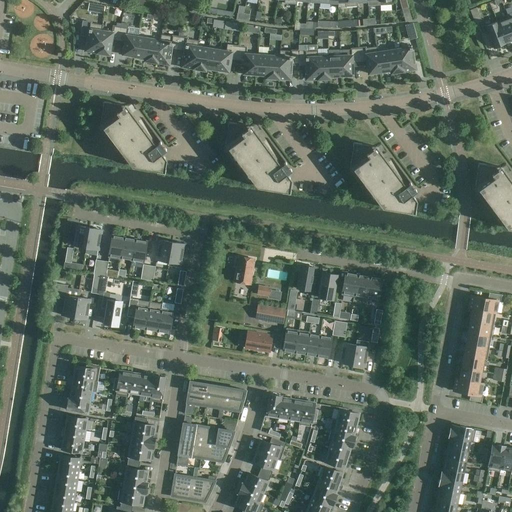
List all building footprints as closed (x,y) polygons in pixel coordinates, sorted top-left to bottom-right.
[(408,8),(402,10),(405,22),(412,20),(408,8)] [(481,20),(476,8),(470,11),(475,23),(481,20)] [(508,43),(511,41),(511,29),(507,15),(506,15),(507,19),(497,23),(505,44),(506,44),(505,42),(508,41),(508,43)] [(220,20),(218,31),(229,33),(230,31),(237,32),(238,23),(220,20)] [(98,53),(102,25),(91,23),(83,21),(81,35),(88,37),(86,51),(97,53),(98,53)] [(505,44),(497,23),(486,27),(489,34),(487,35),(489,41),(491,41),(494,48),(505,44)] [(406,26),(407,32),(409,40),(416,38),(413,24),(406,26)] [(102,25),(98,53),(109,55),(112,41),(118,42),(121,27),(113,26),(112,31),(102,29),(103,25),(102,25)] [(121,27),(118,42),(125,43),(123,55),(127,55),(127,57),(134,58),(134,57),(135,57),(138,35),(127,33),(128,29),(121,27)] [(138,35),(135,57),(139,57),(138,59),(145,60),(145,61),(146,61),(150,37),(138,35)] [(150,37),(146,61),(157,63),(161,35),(160,39),(150,37)] [(161,35),(157,63),(169,64),(171,50),(178,51),(180,37),(173,36),(173,37),(161,35)] [(194,69),(198,41),(187,39),(187,38),(180,37),(178,51),(184,52),(182,67),(193,68),(193,69),(194,69)] [(198,41),(194,69),(205,71),(209,47),(198,45),(199,41),(198,41)] [(238,61),(239,47),(228,45),(227,50),(220,49),(217,70),(217,72),(224,73),(224,71),(228,72),(230,60),(238,61)] [(400,47),(403,71),(404,71),(415,69),(412,46),(400,47)] [(217,70),(220,49),(209,47),(205,71),(206,70),(212,71),(213,69),(217,70)] [(239,47),(238,61),(245,62),(244,74),(248,74),(248,76),(255,76),(256,75),(257,53),(246,52),(246,48),(239,47)] [(381,72),(377,47),(366,48),(365,48),(358,48),(360,63),(367,62),(369,74),(373,73),(373,75),(381,74),(380,72),(381,72)] [(377,47),(381,72),(384,72),(385,73),(392,72),(392,73),(389,49),(378,51),(377,47)] [(389,49),(392,73),(403,71),(400,47),(389,49)] [(340,50),(341,76),(341,78),(349,77),(348,76),(353,76),(352,63),(360,63),(358,48),(340,50)] [(341,76),(340,50),(339,50),(340,54),(329,55),(330,79),(330,78),(337,78),(337,76),(341,76)] [(269,54),(267,78),(278,79),(280,51),(280,55),(269,54)] [(280,51),(278,79),(279,79),(290,79),(291,65),(299,65),(299,51),(292,51),(280,51)] [(299,51),(299,65),(306,65),(306,80),(318,79),(318,80),(317,51),(306,52),(306,51),(299,51)] [(317,51),(318,80),(330,79),(329,55),(318,55),(318,51),(317,51)] [(257,53),(256,75),(260,75),(260,77),(267,77),(267,78),(269,54),(257,53)] [(126,159),(131,165),(132,167),(165,172),(165,170),(167,160),(162,154),(167,150),(160,142),(156,145),(138,121),(127,106),(104,102),(99,128),(123,161),(126,159)] [(281,166),(252,126),(229,123),(224,149),(248,181),(251,179),(257,187),(290,193),(290,191),(292,180),(287,174),(292,171),(285,162),(281,166)] [(378,148),(377,147),(354,143),(349,169),(373,202),(376,200),(382,208),(415,213),(417,201),(412,195),(417,191),(410,183),(406,186),(378,148)] [(511,181),(501,168),(479,164),(474,190),(498,222),(501,220),(507,229),(511,229),(511,181)] [(86,248),(90,226),(89,226),(89,228),(77,226),(74,246),(86,248)] [(98,250),(102,230),(90,228),(90,226),(86,248),(98,250)] [(121,260),(124,238),(112,236),(108,258),(121,260)] [(132,260),(135,240),(124,238),(121,260),(121,258),(132,260)] [(144,262),(147,242),(135,240),(132,260),(144,262)] [(169,262),(172,241),(172,240),(172,242),(160,240),(156,260),(169,262)] [(180,268),(184,244),(172,242),(173,241),(172,241),(169,262),(168,266),(180,268)] [(71,263),(74,249),(67,247),(65,262),(71,263)] [(250,285),(255,259),(239,257),(239,259),(236,258),(235,267),(238,267),(235,282),(250,285)] [(100,275),(102,261),(96,260),(93,274),(94,274),(100,275)] [(107,269),(108,262),(102,261),(100,275),(100,276),(106,276),(107,269)] [(147,280),(149,266),(143,264),(141,279),(147,280)] [(297,289),(312,291),(316,268),(301,265),(297,289)] [(153,281),(156,267),(149,266),(147,280),(153,281)] [(117,278),(118,275),(119,271),(107,269),(106,276),(117,278)] [(184,286),(186,272),(180,271),(178,285),(184,286)] [(337,275),(323,273),(319,298),(332,300),(337,275)] [(353,302),(358,275),(346,273),(342,295),(353,297),(353,302)] [(100,275),(94,274),(92,289),(98,290),(100,276),(100,275)] [(370,277),(358,275),(353,302),(365,304),(370,277)] [(378,301),(382,279),(370,277),(365,304),(366,299),(378,301)] [(134,297),(136,281),(128,280),(127,296),(134,297)] [(269,296),(270,288),(259,286),(258,294),(269,296)] [(181,304),(183,289),(177,288),(174,303),(181,304)] [(123,314),(125,304),(121,304),(122,301),(109,299),(110,294),(100,292),(97,312),(106,313),(104,324),(118,326),(120,314),(123,314)] [(496,313),(498,301),(501,301),(502,295),(489,293),(488,299),(471,296),(469,308),(472,309),(473,309),(496,313)] [(66,295),(62,315),(74,317),(74,319),(78,297),(66,295)] [(78,297),(74,319),(75,319),(75,317),(87,319),(90,299),(78,297)] [(133,327),(146,329),(150,302),(149,306),(138,305),(138,300),(130,298),(127,316),(135,317),(133,327)] [(319,300),(312,299),(310,314),(316,315),(319,300)] [(157,331),(162,304),(150,302),(146,329),(157,331)] [(339,318),(341,304),(335,303),(333,317),(339,318)] [(170,333),(173,311),(162,309),(162,304),(157,331),(170,333)] [(258,305),(256,319),(283,323),(285,310),(258,305)] [(380,325),(383,310),(376,309),(374,324),(380,325)] [(494,325),(496,313),(473,309),(472,309),(470,320),(494,325)] [(491,337),(494,325),(470,320),(468,332),(491,337)] [(338,336),(341,322),(335,321),(332,335),(338,336)] [(345,337),(347,323),(341,322),(338,336),(345,337)] [(377,343),(380,328),(373,327),(371,342),(377,343)] [(295,352),(299,330),(286,328),(283,350),(295,352)] [(306,354),(309,332),(299,330),(295,352),(306,354)] [(269,351),(272,336),(248,332),(246,347),(269,351)] [(316,356),(320,336),(309,334),(310,332),(309,332),(306,354),(316,356)] [(489,348),(491,337),(468,332),(466,344),(489,348)] [(329,358),(332,338),(320,336),(316,356),(329,358)] [(365,367),(369,342),(357,340),(356,345),(352,366),(353,366),(353,365),(365,367)] [(352,366),(356,345),(344,343),(340,363),(352,365),(352,366)] [(487,360),(489,348),(466,344),(464,356),(483,359),(483,360),(487,360)] [(481,371),(483,360),(483,359),(464,356),(462,368),(481,371)] [(97,381),(99,368),(87,366),(87,368),(76,366),(74,378),(97,381)] [(479,383),(481,371),(462,368),(459,379),(479,383)] [(128,396),(132,373),(120,371),(116,394),(128,396)] [(140,395),(143,375),(132,373),(128,396),(129,393),(140,395)] [(150,400),(154,375),(154,377),(143,375),(140,395),(151,396),(150,400)] [(162,402),(166,377),(154,375),(150,400),(162,402)] [(72,388),(92,391),(97,392),(98,382),(97,381),(74,378),(72,388)] [(480,396),(483,383),(479,383),(459,379),(456,378),(453,391),(470,394),(469,401),(482,403),(483,396),(480,396)] [(204,406),(208,384),(190,381),(187,403),(204,406)] [(204,406),(222,409),(226,387),(208,384),(204,406)] [(222,409),(240,412),(243,401),(244,397),(246,390),(226,387),(222,409)] [(90,402),(92,391),(72,388),(70,398),(69,398),(69,399),(90,402)] [(278,417),(281,396),(270,395),(266,416),(278,417)] [(289,419),(292,400),(281,398),(281,396),(278,417),(289,419)] [(88,413),(90,402),(69,399),(67,410),(88,413)] [(299,425),(303,401),(292,400),(289,419),(299,421),(299,425)] [(311,427),(315,403),(303,401),(299,425),(311,427)] [(356,425),(359,414),(348,411),(349,409),(340,407),(337,421),(356,425)] [(85,431),(87,419),(67,416),(65,427),(85,431)] [(154,437),(155,426),(146,424),(147,419),(135,417),(132,434),(155,438),(155,437),(154,437)] [(355,436),(354,436),(356,425),(337,421),(332,419),(330,429),(331,430),(355,436)] [(234,431),(235,429),(238,421),(237,421),(226,420),(225,430),(234,431)] [(205,443),(207,427),(183,423),(181,439),(205,443)] [(449,436),(473,441),(475,430),(470,429),(470,428),(461,426),(460,427),(453,426),(452,429),(451,429),(449,436)] [(83,441),(85,431),(65,427),(64,438),(83,441)] [(229,447),(231,442),(234,431),(225,430),(207,427),(205,443),(229,447)] [(352,447),(355,436),(331,430),(328,440),(352,447)] [(153,449),(155,438),(132,434),(130,445),(153,449)] [(448,447),(467,451),(469,441),(473,442),(473,441),(449,436),(449,437),(450,437),(448,447)] [(82,453),(83,441),(64,438),(62,450),(82,453)] [(257,451),(280,460),(286,443),(271,438),(270,443),(261,440),(257,451)] [(202,459),(205,443),(181,439),(178,455),(185,456),(202,459)] [(351,447),(352,447),(328,440),(328,441),(332,442),(329,451),(348,457),(351,447)] [(223,462),(226,455),(228,451),(229,447),(205,443),(202,459),(223,462)] [(150,460),(152,449),(153,449),(130,445),(128,462),(140,464),(140,459),(150,460)] [(499,472),(504,446),(497,445),(497,446),(492,445),(488,470),(499,472)] [(504,446),(499,472),(500,472),(501,468),(511,470),(511,466),(511,447),(510,447),(509,448),(504,447),(505,446),(504,446)] [(467,451),(448,447),(446,458),(465,462),(467,451)] [(280,460),(257,451),(253,463),(262,466),(260,471),(271,476),(277,459),(280,460)] [(325,462),(344,468),(348,457),(329,451),(325,462)] [(79,470),(81,459),(61,455),(59,466),(79,470)] [(83,455),(81,459),(93,463),(95,459),(83,455)] [(184,459),(185,456),(178,455),(176,465),(177,465),(186,466),(188,459),(184,459)] [(465,462),(446,458),(444,468),(463,472),(465,462)] [(146,482),(148,471),(139,469),(140,464),(128,462),(125,479),(147,483),(148,482),(146,482)] [(77,480),(79,470),(59,466),(57,477),(77,480)] [(339,484),(343,473),(324,466),(320,477),(339,484)] [(463,472),(444,468),(443,473),(442,472),(440,479),(461,483),(463,472)] [(264,493),(271,476),(260,471),(257,477),(249,473),(244,484),(243,483),(243,484),(264,493)] [(189,499),(192,477),(175,474),(171,496),(189,499)] [(210,492),(215,481),(217,477),(216,477),(209,476),(208,480),(192,477),(189,499),(205,502),(208,496),(210,492)] [(75,491),(77,480),(57,477),(56,488),(75,491)] [(336,494),(339,484),(320,477),(317,487),(337,495),(337,494),(336,494)] [(146,494),(147,483),(125,479),(123,489),(120,489),(146,494)] [(461,483),(440,479),(439,485),(440,485),(439,490),(459,494),(461,483)] [(259,502),(264,493),(243,484),(238,493),(264,505),(264,504),(259,502)] [(333,505),(337,495),(317,487),(313,497),(333,505)] [(74,502),(75,491),(56,488),(54,498),(74,502)] [(142,505),(144,494),(146,494),(120,489),(118,501),(121,502),(120,507),(117,506),(132,509),(133,504),(142,505)] [(459,494),(439,490),(437,500),(456,504),(459,494)] [(260,511),(264,505),(238,493),(238,494),(239,494),(235,505),(243,509),(242,511),(260,511)] [(321,511),(328,511),(331,505),(333,505),(313,497),(309,507),(321,511)] [(69,511),(71,511),(74,502),(54,498),(52,509),(69,511)] [(454,511),(456,504),(437,500),(435,511),(441,511),(454,511)]
